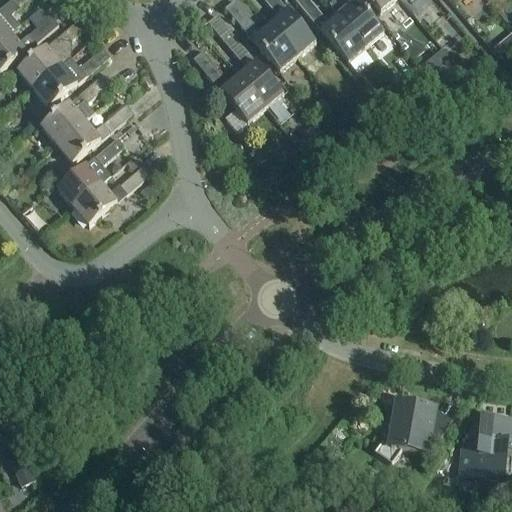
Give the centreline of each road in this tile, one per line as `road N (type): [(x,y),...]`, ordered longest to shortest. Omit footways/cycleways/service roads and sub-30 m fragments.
road 1 (tertiary): [(276,301),(79,511)]
road 2 (tertiary): [(511,161),(392,217),(276,301)]
road 3 (residential): [(511,385),(349,356),(310,337),(276,301)]
road 4 (residential): [(191,207),(91,279),(71,280),(47,269),(0,211)]
road 5 (residential): [(157,30),(191,207)]
road 6 (residential): [(276,301),(191,207)]
